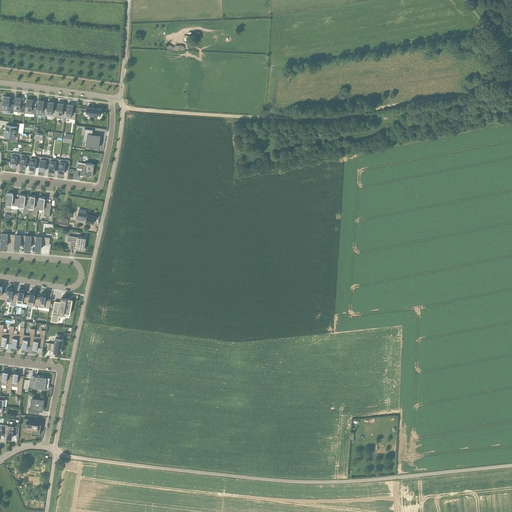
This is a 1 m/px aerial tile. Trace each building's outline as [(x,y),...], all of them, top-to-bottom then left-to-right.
[(3,100),(2,110),(10,111),(14,111),(13,111),(14,104),(9,103),(10,97),(8,97),(3,96),(2,100),(3,100)] [(14,104),(13,111),(14,111),(25,113),(26,105),(21,105),(21,98),(15,97),(14,104)] [(26,105),(25,113),(36,114),(37,107),(32,106),(33,100),(27,99),(26,105)] [(37,107),(36,114),(46,115),(47,108),(43,108),(44,101),(38,101),(37,107)] [(47,108),(46,115),(56,117),(57,110),(53,109),(54,103),(48,102),(47,108)] [(57,110),(56,117),(65,118),(66,111),(63,110),(64,104),(57,103),(57,110)] [(66,111),(65,118),(75,119),(76,112),(72,112),(73,105),(67,104),(66,111)] [(87,107),(86,113),(90,113),(90,116),(97,117),(98,114),(101,115),(102,109),(87,107)] [(5,127),(4,131),(19,133),(20,123),(13,122),(12,126),(6,125),(6,127),(5,127)] [(84,129),(83,136),(87,136),(86,143),(86,146),(91,147),(92,147),(99,148),(100,141),(100,136),(92,135),(93,130),(84,129)] [(4,131),(4,134),(5,135),(4,137),(11,138),(10,141),(17,142),(19,133),(4,131)] [(64,141),(72,142),(73,134),(66,133),(66,138),(64,137),(64,141)] [(10,162),(9,165),(10,166),(16,167),(17,161),(20,161),(21,154),(12,153),(10,162)] [(20,161),(19,168),(26,169),(26,162),(30,163),(31,156),(21,154),(20,161)] [(30,163),(29,169),(35,170),(36,163),(40,164),(41,157),(31,156),(30,163)] [(40,164),(39,170),(45,171),(46,165),(49,165),(50,158),(41,157),(40,164)] [(49,165),(48,172),(55,172),(55,166),(59,166),(60,159),(50,158),(49,165)] [(59,166),(58,173),(64,174),(65,167),(69,168),(70,161),(60,159),(59,166)] [(80,163),(79,169),(81,169),(83,170),(83,176),(86,176),(92,177),(94,164),(80,163)] [(8,193),(5,211),(10,211),(10,208),(15,209),(16,206),(18,206),(19,200),(14,199),(14,198),(13,198),(13,193),(8,193)] [(18,206),(18,209),(23,210),(23,213),(28,214),(28,213),(28,207),(29,200),(25,200),(25,195),(20,194),(19,200),(18,206)] [(29,200),(28,207),(33,208),(33,214),(37,215),(38,209),(39,201),(35,201),(35,196),(29,195),(29,200)] [(39,201),(38,209),(46,210),(45,216),(50,217),(51,203),(51,204),(45,203),(46,202),(44,202),(45,197),(39,197),(39,201)] [(79,210),(77,216),(85,218),(85,217),(86,218),(85,221),(94,223),(95,216),(86,214),(86,211),(79,210)] [(57,223),(68,225),(69,218),(58,216),(57,223)] [(2,233),(1,246),(5,246),(7,246),(7,244),(7,242),(14,242),(15,235),(2,233)] [(14,242),(14,247),(16,247),(20,247),(21,243),(25,243),(25,239),(26,235),(15,235),(14,242)] [(25,243),(25,248),(31,248),(31,244),(35,244),(36,236),(26,235),(25,239),(25,243)] [(35,244),(35,249),(41,249),(42,245),(49,245),(50,237),(36,236),(35,244)] [(71,241),(70,248),(84,250),(86,238),(85,238),(78,237),(72,236),(71,241)] [(7,293),(6,300),(17,302),(18,295),(13,294),(13,291),(14,289),(8,288),(7,293)] [(17,302),(16,305),(21,306),(22,303),(27,304),(28,300),(29,297),(24,296),(24,294),(24,291),(19,290),(18,295),(17,302)] [(28,300),(27,304),(38,306),(40,299),(34,298),(35,293),(30,292),(29,297),(28,300)] [(40,299),(38,306),(50,308),(51,299),(51,300),(45,300),(46,295),(43,294),(41,294),(40,299)] [(55,301),(52,316),(59,317),(63,318),(64,313),(70,314),(73,299),(61,297),(60,302),(55,301)] [(1,341),(1,345),(6,346),(7,342),(12,343),(13,333),(14,326),(10,326),(9,333),(3,332),(2,341),(1,341)] [(12,343),(11,347),(12,347),(16,347),(17,343),(22,344),(23,344),(24,335),(25,328),(20,327),(19,334),(13,333),(12,343)] [(22,344),(22,348),(27,349),(27,345),(32,346),(33,346),(34,336),(35,329),(31,328),(30,335),(24,335),(23,344),(22,344)] [(32,346),(32,349),(32,350),(37,350),(38,346),(43,347),(46,330),(41,330),(40,337),(34,336),(33,346),(32,346)] [(51,343),(50,350),(55,351),(55,352),(61,353),(63,339),(55,338),(54,344),(51,343)] [(2,375),(1,385),(7,385),(6,392),(9,393),(11,393),(12,386),(13,376),(8,376),(8,372),(3,371),(2,375)] [(13,376),(12,386),(18,387),(17,393),(17,394),(21,394),(24,378),(23,378),(18,377),(18,373),(13,373),(13,376)] [(30,380),(29,387),(34,388),(42,389),(48,390),(50,378),(35,376),(35,380),(30,380)] [(29,409),(28,413),(37,414),(37,410),(42,411),(43,408),(43,409),(44,404),(44,399),(40,399),(39,399),(39,398),(38,398),(38,399),(33,398),(31,409),(29,409)] [(24,418),(22,428),(26,428),(32,429),(31,434),(38,435),(40,435),(40,431),(41,424),(35,423),(36,420),(24,418)] [(0,427),(0,436),(1,437),(2,432),(7,433),(8,425),(2,424),(2,428),(0,427)] [(7,433),(7,437),(12,438),(13,433),(18,434),(19,426),(8,425),(7,433)]
